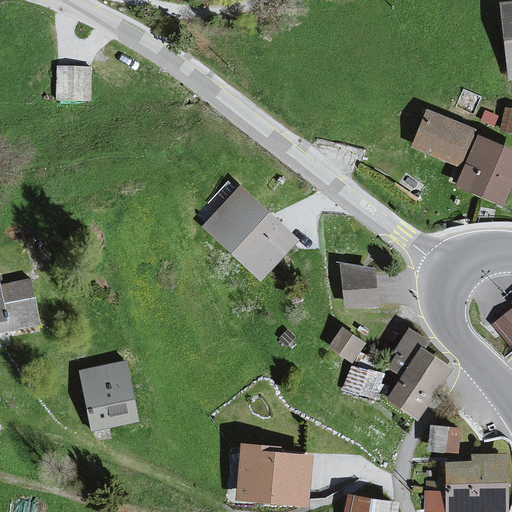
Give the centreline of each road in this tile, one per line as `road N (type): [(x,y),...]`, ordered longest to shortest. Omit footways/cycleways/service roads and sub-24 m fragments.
road 1 (residential): [(450,272),(161,55),(48,0)]
road 2 (secondary): [(511,399),(453,329),(445,297),(450,272)]
